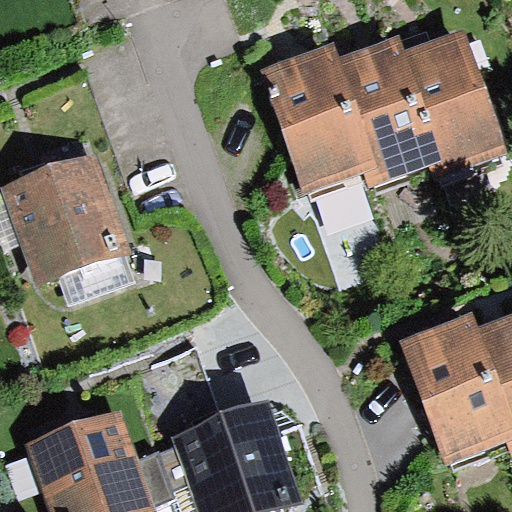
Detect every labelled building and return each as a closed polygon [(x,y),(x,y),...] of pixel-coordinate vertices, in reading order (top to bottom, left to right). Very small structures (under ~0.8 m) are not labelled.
[(299,55),(264,68),(309,189),(364,169),(370,184),(437,160),(443,176),(510,152),(465,29),(439,39),(405,51),(399,35),(370,46),(340,57),(334,41),(299,55)] [(100,158),(13,188),(47,288),(134,259),(100,158)] [(511,316),(506,319),(483,328),(477,313),(439,327),(404,340),(450,462),(505,441),(510,453),(511,451),(511,316)] [(268,404),(175,436),(201,511),(283,511),(303,505),(268,404)] [(155,511),(119,416),(28,449),(51,511),(155,511)]
